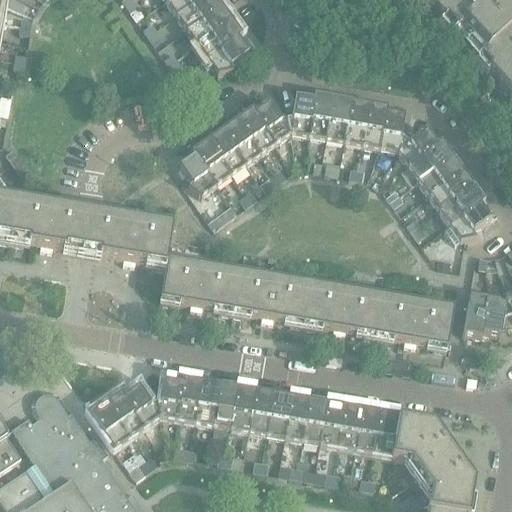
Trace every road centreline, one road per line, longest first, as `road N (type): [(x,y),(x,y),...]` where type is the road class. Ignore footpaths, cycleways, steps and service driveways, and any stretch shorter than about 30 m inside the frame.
road 1 (residential): [(503,403),(154,351)]
road 2 (residential): [(511,222),(424,110),(270,73)]
road 3 (residential): [(93,201),(101,167),(126,141),(194,133),(270,73)]
